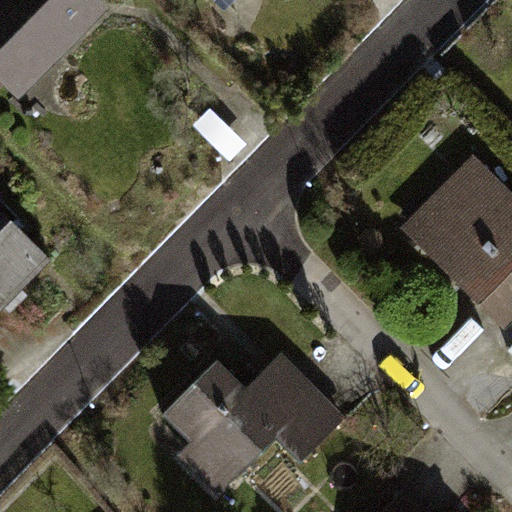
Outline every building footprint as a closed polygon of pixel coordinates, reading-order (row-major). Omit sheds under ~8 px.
[(0,0),(0,78),(20,98),(110,7),(103,0),(0,0)] [(215,0),(228,13),(241,0),(215,0)] [(511,190),(481,156),(406,223),(469,293),(507,335),(511,329),(511,190)] [(0,316),(13,303),(53,263),(0,210),(0,316)] [(165,416),(194,445),(181,458),(218,495),(279,434),(305,460),(349,416),(286,353),(263,376),(249,390),(220,362),(165,416)] [(385,511),(425,511),(405,492),(385,511)]
